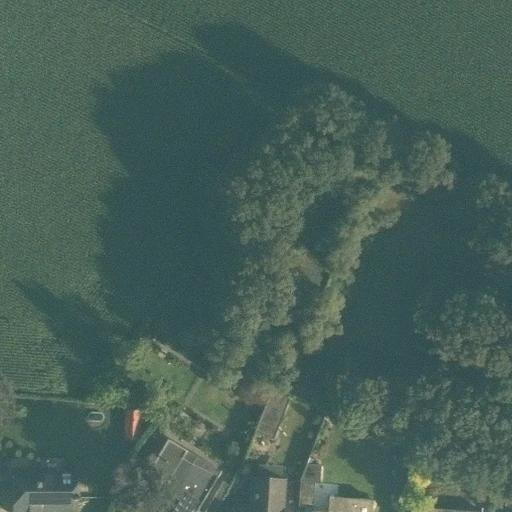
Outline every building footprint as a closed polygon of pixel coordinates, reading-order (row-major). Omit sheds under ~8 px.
[(241,313),(231,337),(244,342),(253,318),(241,313)] [(271,440),(290,396),(272,389),(254,433),(271,440)] [(139,442),(139,424),(140,411),(125,411),(124,441),(139,442)] [(195,458),(186,453),(167,441),(153,463),(143,480),(162,492),(168,482),(181,490),(180,492),(183,494),(172,511),(198,511),(212,485),(217,478),(193,463),(195,458)] [(312,509),(313,484),(319,484),(320,466),(306,465),(299,482),(297,508),(312,509)] [(74,498),(74,486),(74,474),(40,473),(40,472),(14,471),(14,498),(13,511),(42,511),(74,511),(74,501),(79,501),(79,498),(74,498)] [(0,472),(0,482),(8,483),(9,473),(0,472)] [(491,504),(491,497),(499,497),(500,485),(498,485),(498,481),(479,474),(477,503),(491,504)] [(283,511),(287,482),(252,478),(249,507),(233,505),(232,511),(283,511)] [(223,482),(204,511),(213,511),(229,486),(223,482)] [(327,511),(370,511),(371,501),(332,498),(332,496),(328,496),(328,498),(328,499),(327,511)]
